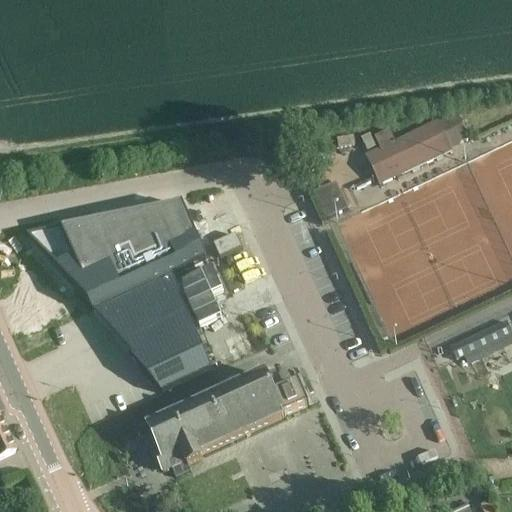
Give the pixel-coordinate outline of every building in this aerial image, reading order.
[(379,151),(365,158),(376,180),(377,182),(379,187),(452,152),(438,123),(394,144),(389,132),(374,140),(379,151)] [(313,192),(324,218),(345,209),(333,183),(313,192)] [(58,231),(25,238),(90,312),(192,267),(206,261),(182,207),(168,210),(163,211),(116,220),(117,221),(97,229),(96,229),(94,224),(58,231)] [(224,243),(214,247),(220,260),(241,250),(235,238),(224,243)] [(212,277),(179,292),(189,314),(190,316),(199,336),(200,336),(221,326),(211,304),(222,299),(212,277)] [(170,278),(126,298),(152,355),(132,364),(161,397),(212,374),(170,278)] [(511,334),(507,323),(450,350),(456,363),(511,336),(511,334)] [(285,418),(307,408),(297,386),(274,397),(265,378),(149,430),(160,454),(155,456),(163,474),(184,465),(186,468),(203,461),(201,457),(285,419),(285,418)] [(0,406),(0,460),(16,453),(0,417),(0,415),(3,414),(0,406)] [(492,511),(489,503),(480,507),(481,511),(492,511)]
